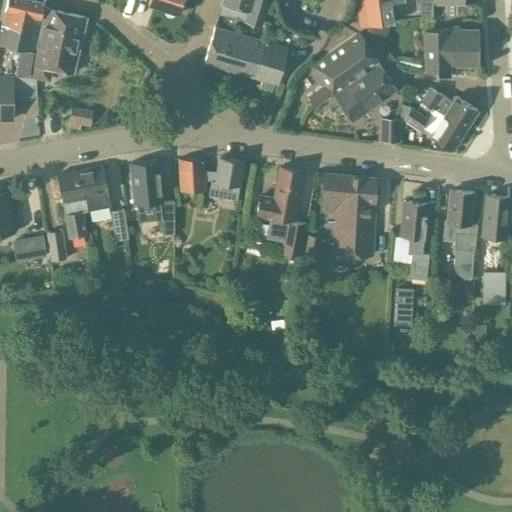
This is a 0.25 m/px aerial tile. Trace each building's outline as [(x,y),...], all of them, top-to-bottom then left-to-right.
[(43,2),(32,0),(5,0),(0,27),(0,44),(32,51),(43,2)] [(149,0),(148,3),(164,8),(164,11),(165,13),(167,15),(170,16),(172,15),(174,14),(176,12),(178,13),(183,0),(149,0)] [(222,0),(221,4),(250,10),(246,22),(259,25),(266,0),(222,0)] [(393,22),(389,0),(356,0),(360,26),(393,22)] [(431,4),(431,1),(419,2),(420,17),(431,16),(431,4)] [(86,16),(46,7),(36,63),(72,72),(86,16)] [(288,47),(214,27),(204,62),(262,79),(274,82),(278,83),(288,47)] [(477,64),(477,29),(422,30),(424,71),(449,76),(449,64),(477,64)] [(315,103),(333,91),(333,90),(376,60),(359,34),(311,68),(323,85),(309,95),(315,103)] [(421,68),(422,60),(400,56),(399,64),(421,68)] [(333,90),(333,91),(351,120),(395,89),(376,60),(333,90)] [(0,118),(12,118),(11,75),(0,74),(0,118)] [(262,79),(259,88),(271,92),(274,82),(262,79)] [(429,88),(421,101),(464,129),(477,108),(455,95),(452,101),(429,88)] [(464,129),(421,101),(416,109),(410,106),(403,116),(420,127),(424,119),(435,125),(430,134),(452,148),(464,129)] [(73,107),(69,126),(79,128),(80,122),(89,124),(92,111),(73,107)] [(401,118),(379,117),(378,140),(401,140),(401,118)] [(204,169),(203,156),(179,157),(181,190),(205,189),(205,180),(211,179),(208,194),(236,198),(243,159),(219,155),(216,170),(204,169)] [(157,158),(131,161),(135,203),(136,203),(138,221),(161,219),(162,235),(175,235),(174,199),(161,200),(157,160),(157,158)] [(103,165),(80,169),(88,210),(110,206),(103,165)] [(259,193),(256,213),(271,216),(287,219),(284,238),(281,253),(287,254),(301,256),(306,221),(293,218),(302,171),(302,169),(280,165),(280,167),(274,196),(259,192),(259,193)] [(88,210),(80,169),(58,174),(61,193),(69,237),(87,234),(83,210),(88,210)] [(324,171),(324,173),(321,210),(336,211),(333,250),(371,253),(375,185),(375,175),(324,171)] [(0,234),(13,233),(4,185),(0,186),(0,234)] [(469,222),(473,190),(450,188),(447,220),(444,220),(443,238),(455,240),(454,249),(455,249),(453,264),(455,269),(460,275),(465,278),(472,278),(477,223),(469,222)] [(509,195),(486,193),(482,234),(505,236),(509,195)] [(404,199),(401,235),(412,236),(408,275),(425,277),(428,252),(421,251),(426,201),(425,201),(426,195),(412,194),(412,200),(404,199)] [(128,238),(123,208),(110,210),(114,240),(128,238)] [(67,258),(63,229),(47,231),(51,260),(67,258)] [(321,235),(308,233),(304,262),(317,263),(321,235)] [(42,235),(29,238),(33,258),(46,256),(42,235)] [(505,303),(505,272),(483,271),(483,303),(505,303)] [(393,323),(412,324),(413,286),(395,286),(393,323)] [(475,324),(475,341),(484,341),(484,324),(475,324)] [(463,334),(463,350),(473,350),(473,334),(463,334)]
